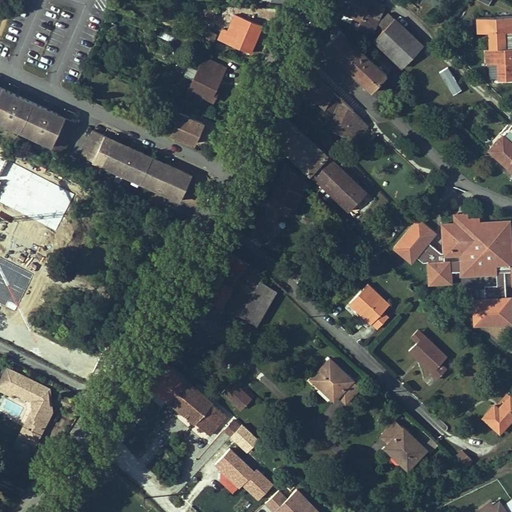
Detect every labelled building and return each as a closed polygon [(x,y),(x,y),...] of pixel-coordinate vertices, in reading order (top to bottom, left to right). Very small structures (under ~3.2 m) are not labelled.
[(348,31),(368,50),(379,17),(370,0),(327,0),(325,7),(361,22),(358,28),(351,25),(348,31)] [(236,19),(227,41),(255,52),(266,26),(238,15),(236,19)] [(423,52),(388,17),(378,27),(384,33),(372,46),(401,74),(423,52)] [(224,39),(227,41),(236,19),(233,18),(224,39)] [(488,37),(489,54),(505,53),(504,36),(511,35),(511,20),(477,23),(478,37),(488,37)] [(210,32),(207,40),(216,44),(219,36),(210,32)] [(385,78),(336,33),(331,38),(335,41),(325,51),(370,94),(385,78)] [(173,47),(180,50),(184,37),(178,34),(173,47)] [(192,49),(186,46),(181,56),(188,59),(192,49)] [(201,53),(192,49),(188,59),(192,61),(193,57),(198,60),(201,53)] [(489,54),(485,54),(486,68),(498,67),(499,86),(511,84),(511,52),(505,53),(489,54)] [(227,73),(207,65),(194,96),(216,106),(224,87),(222,86),(227,73)] [(340,105),(311,77),(303,91),(330,116),(326,122),(320,117),(313,126),(327,138),(330,130),(340,105)] [(60,158),(74,127),(0,94),(0,127),(9,132),(9,130),(28,138),(27,140),(49,150),(48,153),(60,158)] [(395,109),(401,114),(410,104),(404,99),(395,109)] [(358,155),(368,131),(340,105),(330,130),(358,155)] [(438,152),(449,140),(414,107),(402,119),(438,152)] [(184,110),(171,134),(193,145),(206,121),(184,110)] [(376,200),(289,119),(276,145),(357,220),(376,200)] [(9,132),(27,140),(28,138),(9,130),(9,132)] [(94,163),(104,140),(90,134),(80,157),(94,163)] [(114,172),(124,149),(104,140),(94,163),(114,172)] [(511,145),(506,140),(492,155),(511,174),(511,145)] [(457,144),(454,141),(441,156),(444,158),(457,144)] [(478,163),(457,144),(444,158),(465,178),(478,163)] [(190,178),(124,149),(114,172),(180,201),(190,178)] [(307,190),(286,171),(280,186),(277,185),(272,196),(275,198),(264,222),(277,228),(282,216),(287,219),(290,212),(296,214),(307,190)] [(0,248),(26,258),(41,221),(22,213),(33,186),(20,181),(0,229),(0,248)] [(471,223),(471,219),(462,219),(462,228),(462,235),(471,234),(471,223)] [(277,228),(264,222),(262,227),(274,233),(277,228)] [(422,223),(397,250),(413,265),(418,260),(425,266),(430,266),(430,288),(452,287),(452,277),(462,276),(462,280),(498,278),(506,278),(511,278),(511,249),(511,226),(484,227),(484,223),(471,223),(471,234),(462,235),(462,228),(445,229),(446,258),(443,258),(430,246),(438,238),(422,223)] [(245,266),(231,252),(215,281),(203,300),(205,301),(219,310),(255,331),(275,296),(257,286),(262,279),(243,269),(245,266)] [(498,278),(499,291),(499,305),(507,304),(506,278),(498,278)] [(374,330),(380,335),(391,323),(385,318),(392,310),(370,290),(351,310),(360,318),(362,315),(365,317),(362,320),(374,330)] [(499,305),(499,291),(486,292),(486,305),(499,305)] [(205,301),(201,308),(215,316),(219,310),(205,301)] [(499,305),(486,305),(474,306),(475,331),(511,329),(511,323),(511,304),(507,304),(499,305)] [(414,343),(419,348),(426,340),(421,335),(414,343)] [(450,362),(426,340),(419,348),(412,356),(435,377),(434,378),(440,384),(450,374),(444,368),(450,362)] [(348,405),(361,391),(331,362),(311,383),(320,391),(323,389),(337,402),(341,398),(348,405)] [(214,411),(161,370),(146,390),(199,430),(214,411)] [(52,415),(50,397),(24,384),(17,397),(25,401),(23,404),(35,410),(36,417),(37,426),(40,428),(38,432),(42,434),(39,440),(28,435),(21,448),(35,455),(38,456),(44,443),(43,442),(46,436),(47,437),(55,420),(54,414),(52,415)] [(235,391),(227,400),(246,418),(254,409),(235,391)] [(502,439),(511,427),(511,402),(501,414),(498,411),(486,424),(502,439)] [(229,422),(214,411),(199,430),(213,441),(229,422)] [(36,417),(28,435),(39,440),(42,434),(38,432),(40,428),(37,426),(36,417)] [(429,454),(398,425),(385,439),(392,446),(389,450),(402,463),(400,465),(409,474),(429,454)] [(241,437),(231,429),(225,437),(236,444),(241,437)] [(257,501),(273,483),(230,445),(215,463),(257,501)] [(460,458),(470,467),(475,463),(465,453),(460,458)] [(38,456),(35,455),(33,459),(48,466),(50,462),(38,456)] [(315,511),(299,495),(290,505),(281,497),(268,510),(270,511),(315,511)] [(511,511),(511,502),(506,507),(503,504),(496,509),(493,503),(481,511),(511,511)]
